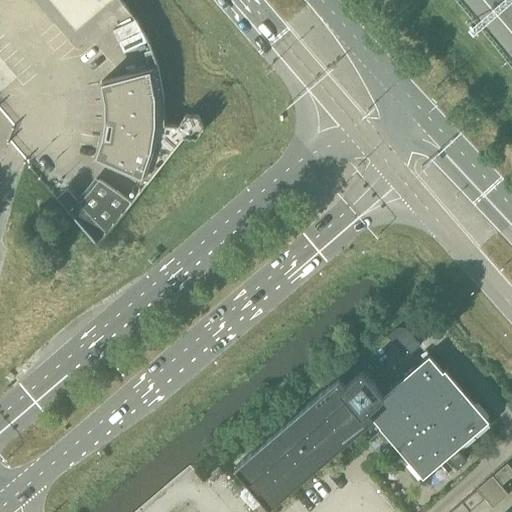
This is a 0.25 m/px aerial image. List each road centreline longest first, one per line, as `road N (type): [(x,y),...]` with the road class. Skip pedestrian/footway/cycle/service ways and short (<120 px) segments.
road 1 (secondary): [(0,510),(389,185),(398,168)]
road 2 (secondary): [(364,135),(314,152),(280,178),(0,424)]
road 3 (primary): [(398,168),(511,308)]
road 4 (primary): [(247,0),(364,135)]
road 5 (primary): [(426,114),(322,0)]
road 6 (primary): [(511,207),(426,114)]
